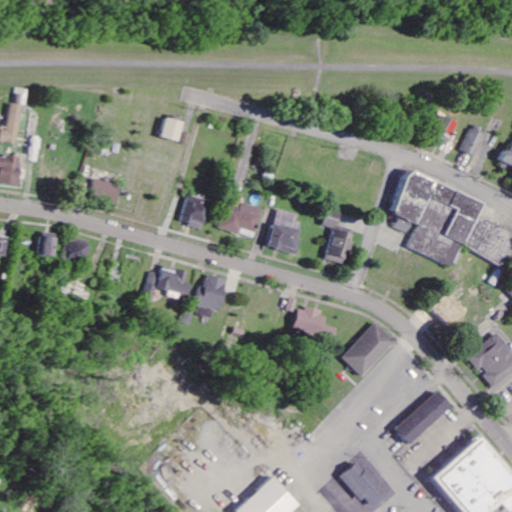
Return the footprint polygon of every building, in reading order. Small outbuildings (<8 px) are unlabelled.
[(17,105),(28,106),(30,91),(18,90),(17,105)] [(9,131),(3,130),(1,143),(18,145),(23,107),(12,105),(9,131)] [(458,123),(441,116),(432,139),(449,145),(458,123)] [(184,122),(167,119),(164,139),(181,142),(184,122)] [(463,151),(476,157),(487,131),(474,125),(463,151)] [(511,143),(501,168),(511,173),(511,143)] [(0,185),(21,186),(22,158),(0,157),(0,185)] [(454,268),(462,248),(509,268),(511,259),(511,232),(479,219),(485,202),(411,172),(394,214),(401,217),(396,229),(410,234),(414,224),(420,226),(410,250),(454,268)] [(117,205),(122,187),(95,179),(90,198),(117,205)] [(242,203),(245,196),(234,193),(223,230),(255,240),(264,210),(242,203)] [(212,201),(189,195),(182,224),(205,229),(212,201)] [(343,213),(328,210),(325,226),(339,229),(343,213)] [(294,230),(296,214),(277,211),(271,250),(299,254),(302,231),(294,230)] [(353,234),(334,230),(329,261),(348,264),(353,234)] [(0,255),(8,255),(9,236),(0,235),(0,255)] [(57,238),(43,237),(40,257),(55,259),(57,238)] [(68,241),(64,258),(86,264),(91,243),(80,240),(79,244),(68,241)] [(188,272),(164,266),(161,275),(151,272),(145,297),(154,299),(157,289),(169,292),(168,297),(179,300),(180,295),(189,297),(193,284),(186,283),(188,272)] [(201,289),(197,316),(220,319),(226,279),(208,276),(206,290),(201,289)] [(340,330),(326,325),(329,316),(302,307),(295,329),(336,342),(340,330)] [(399,342),(378,323),(345,358),(366,378),(399,342)] [(511,375),(511,347),(500,333),(470,358),(484,374),(496,389),(511,375)] [(455,407),(440,392),(399,431),(414,446),(455,407)] [(458,511),(434,483),(483,441),(511,474),(511,511),(510,511),(506,507),(500,511),(458,511)] [(382,511),(400,498),(375,466),(367,472),(360,463),(342,477),(363,503),(350,511),(382,511)] [(295,511),(301,506),(275,478),(237,511),(295,511)]
